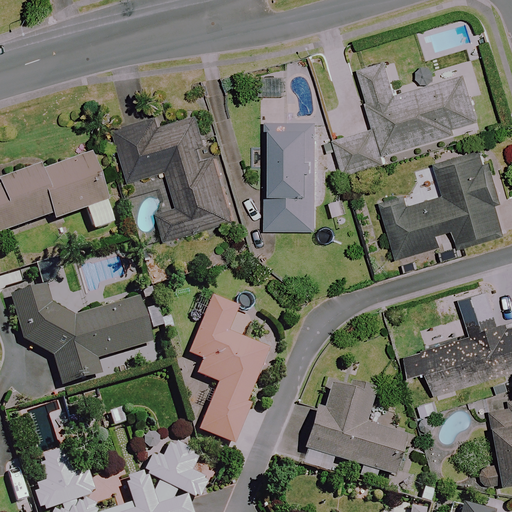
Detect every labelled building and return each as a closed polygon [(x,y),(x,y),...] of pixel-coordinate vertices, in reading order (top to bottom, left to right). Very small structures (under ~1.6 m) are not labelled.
[(397,97),(388,64),(359,72),(376,131),(336,142),(344,173),(384,162),(382,157),(454,137),(452,133),(480,126),(466,77),(397,97)] [(210,160),(198,118),(166,127),(164,119),(117,132),(132,183),(169,173),(180,210),(160,216),(167,242),(239,221),(221,157),(210,160)] [(317,232),(319,125),(269,124),(268,231),(317,232)] [(508,236),(486,153),(436,166),(445,199),(409,208),(406,197),(385,203),(400,260),(442,248),(439,236),(456,232),(461,249),(508,236)] [(115,225),(94,156),(42,172),(41,167),(1,180),(3,187),(0,187),(0,233),(54,217),(55,220),(88,210),(94,231),(115,225)] [(121,247),(87,258),(94,282),(129,271),(121,247)] [(46,288),(15,297),(20,317),(14,334),(54,359),(62,387),(101,376),(97,360),(152,345),(140,300),(71,318),(51,308),(46,288)] [(253,316),(212,299),(189,354),(202,360),(196,375),(219,384),(200,431),(234,446),(250,407),(247,406),(270,352),(242,341),(253,316)] [(511,330),(502,333),(497,317),(470,325),(473,337),(407,355),(414,378),(430,373),(436,396),(511,374),(511,330)] [(350,383),(348,391),(333,386),(326,411),(318,409),(306,450),(395,478),(407,438),(375,428),(383,401),(375,399),(377,391),(350,383)] [(57,445),(46,409),(26,416),(36,451),(57,445)] [(491,488),(493,488),(511,485),(511,410),(492,414),(497,447),(502,446),(505,464),(490,466),(488,467),(487,468),(486,470),(485,472),(484,473),(484,475),(484,477),(484,479),(485,481),(486,483),(487,484),(488,486),(490,487),(491,488)] [(84,498),(94,495),(86,472),(73,477),(66,457),(63,458),(60,449),(40,456),(43,464),(40,466),(46,483),(32,487),(34,494),(39,510),(40,511),(42,511),(52,509),(50,511),(49,511),(191,511),(184,496),(193,499),(195,500),(197,499),(199,499),(201,498),(202,496),(204,495),(205,493),(205,491),(206,490),(206,488),(206,486),(205,484),(204,482),(203,480),(201,479),(190,475),(198,455),(169,443),(162,461),(157,459),(156,458),(154,459),(152,459),(150,460),(149,461),(148,462),(146,464),(146,465),(145,467),(145,469),(145,471),(146,472),(146,474),(147,476),(149,477),(150,478),(158,481),(153,492),(149,482),(149,481),(148,480),(147,478),(145,477),(143,476),(142,475),(140,475),(138,475),(136,475),(134,476),(132,477),(131,478),(130,480),(129,482),(128,483),(128,485),(128,487),(128,489),(134,505),(113,511),(97,511),(97,509),(96,508),(95,506),(95,505),(94,504),(92,502),(91,501),(90,500),(88,500),(87,499),(85,499),(84,498)]
